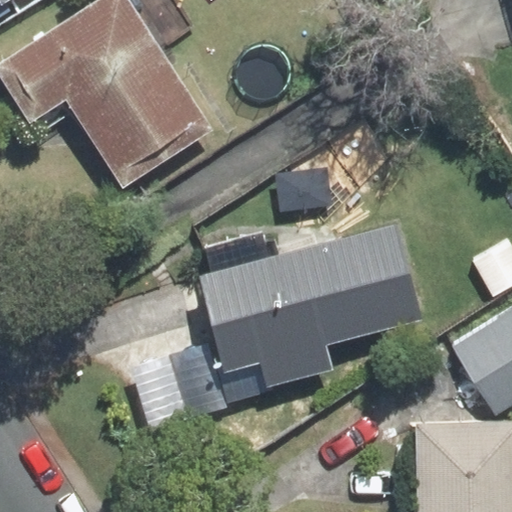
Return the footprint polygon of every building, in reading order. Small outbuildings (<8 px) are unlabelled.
[(11,0),(0,0),(0,19),(17,9),(11,0)] [(214,124),(138,0),(109,0),(18,55),(51,108),(79,90),(130,174),(214,124)] [(410,236),(209,285),(226,354),(274,343),(281,372),(337,358),(330,329),(428,305),(410,236)] [(511,238),(480,258),(504,297),(511,292),(511,238)] [(511,399),(511,312),(460,344),(497,408),(511,399)] [(511,511),(511,424),(434,424),(433,511),(511,511)]
